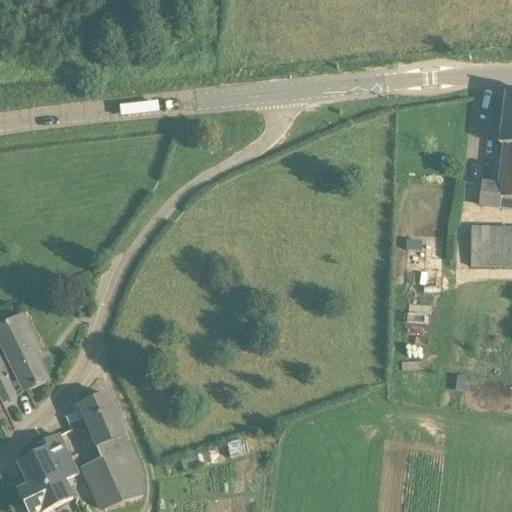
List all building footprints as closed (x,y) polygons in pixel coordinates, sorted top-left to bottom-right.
[(511,96),(507,97),(500,148),(505,148),(500,189),(481,186),(478,207),(499,209),(500,201),(511,201),(511,96)] [(511,229),(471,229),(471,268),(511,268),(511,229)] [(46,382),(32,354),(40,350),(24,316),(0,328),(0,352),(2,358),(0,358),(0,401),(1,404),(46,382)] [(78,407),(101,461),(80,470),(98,511),(103,511),(141,498),(143,483),(106,395),(78,407)] [(64,483),(77,477),(58,438),(29,452),(32,458),(17,465),(28,488),(17,493),(26,511),(49,511),(72,501),(64,483)]
